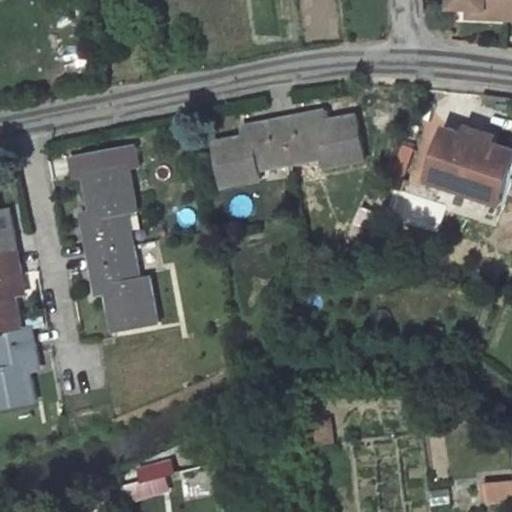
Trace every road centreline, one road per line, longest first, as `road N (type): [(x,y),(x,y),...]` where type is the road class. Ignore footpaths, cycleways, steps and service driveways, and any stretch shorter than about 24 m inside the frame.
road 1 (residential): [(418,61),(255,74),(0,128)]
road 2 (unknown): [(32,121),(79,390)]
